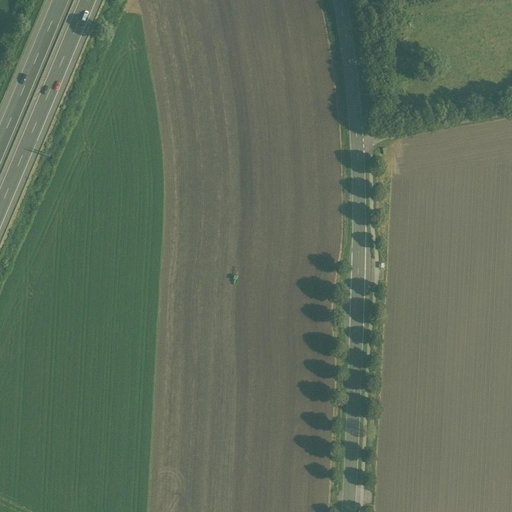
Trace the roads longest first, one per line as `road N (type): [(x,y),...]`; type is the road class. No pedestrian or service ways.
road 1 (secondary): [(347,511),(356,137)]
road 2 (motorway): [(0,204),(87,0)]
road 3 (motorway): [(60,0),(0,146)]
road 4 (unclassified): [(511,111),(356,137)]
road 5 (secondary): [(356,137),(338,0)]
